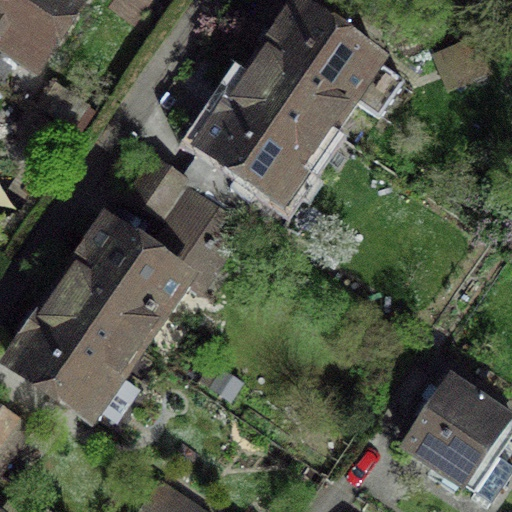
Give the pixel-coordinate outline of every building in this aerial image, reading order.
[(115,0),(0,0),(0,31),(66,75),(115,0)] [(416,74),(319,6),(212,156),(309,225),(416,74)] [(242,233),(206,210),(181,248),(217,271),(242,233)] [(225,280),(126,215),(24,371),(123,436),(225,280)] [(511,476),(511,408),(465,379),(419,456),(493,506),(511,476)] [(34,427),(0,403),(0,475),(34,427)] [(198,511),(172,493),(158,511),(198,511)]
